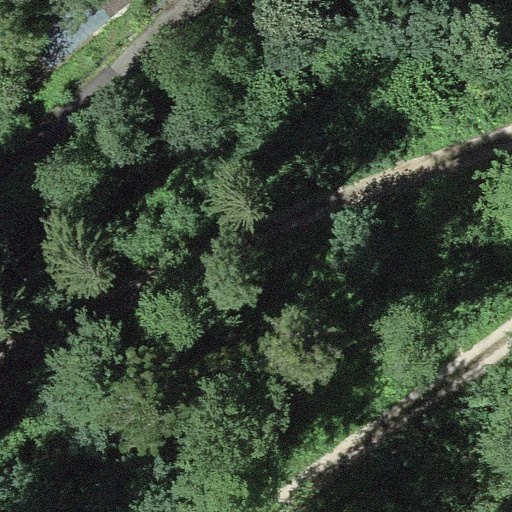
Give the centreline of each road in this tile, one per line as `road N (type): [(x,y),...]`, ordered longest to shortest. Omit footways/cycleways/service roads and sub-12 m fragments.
road 1 (track): [(0,350),(511,131)]
road 2 (track): [(511,342),(282,511)]
road 3 (track): [(199,0),(0,176)]
